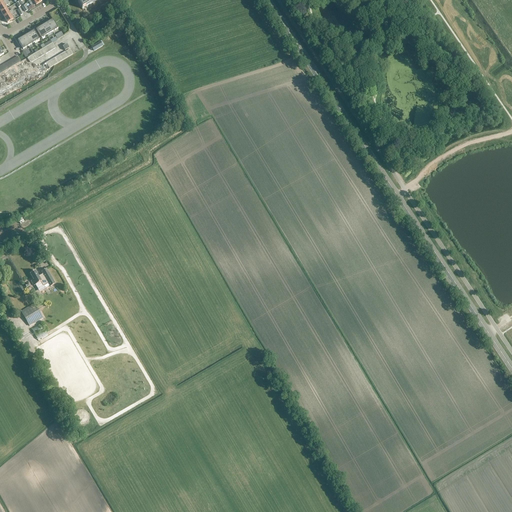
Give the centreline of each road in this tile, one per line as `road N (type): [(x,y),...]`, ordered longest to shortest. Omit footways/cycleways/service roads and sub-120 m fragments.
road 1 (secondary): [(397,195),(267,0)]
road 2 (unclassified): [(404,189),(277,0)]
road 3 (unclassified): [(496,328),(404,189)]
road 4 (secondary): [(488,333),(397,195)]
